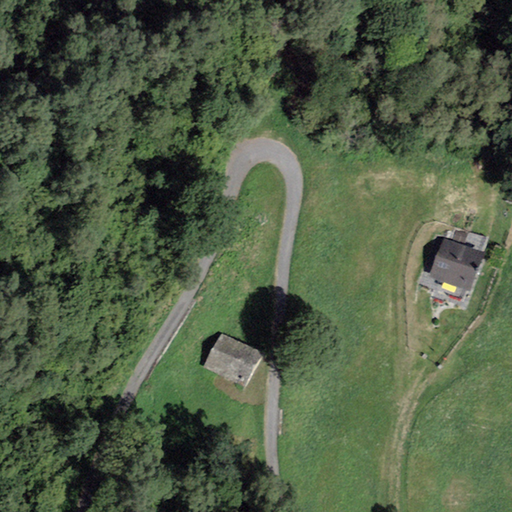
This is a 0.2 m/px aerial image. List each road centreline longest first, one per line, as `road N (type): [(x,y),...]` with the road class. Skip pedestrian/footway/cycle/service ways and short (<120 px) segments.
road 1 (track): [(88,511),(121,384),(195,244),(211,188),(250,155),(277,158),(289,171),(268,385),(285,511)]
road 2 (track): [(426,360),(384,457),(397,511)]
